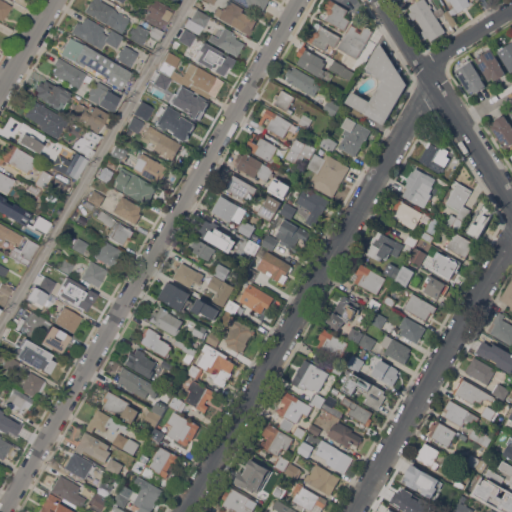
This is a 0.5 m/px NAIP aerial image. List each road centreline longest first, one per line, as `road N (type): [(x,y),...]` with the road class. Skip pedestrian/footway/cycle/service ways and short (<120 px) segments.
road 1 (residential): [(0,511),(300,0)]
road 2 (residential): [(185,511),(436,85)]
road 3 (residential): [(354,511),(511,240)]
road 4 (residential): [(379,0),(511,202)]
